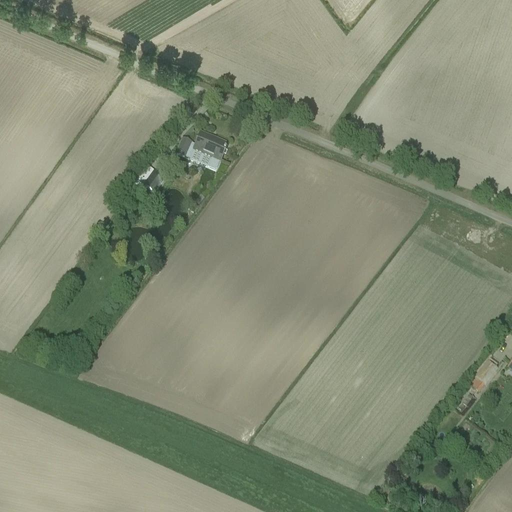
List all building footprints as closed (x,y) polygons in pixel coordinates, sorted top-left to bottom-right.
[(213,172),(217,171),(220,162),(223,155),(224,153),(225,153),(226,150),(225,150),(227,146),(200,134),(195,147),(190,145),(191,144),(182,141),(178,150),(176,156),(213,172)] [(153,173),(143,187),(147,190),(151,193),(154,195),(164,181),(153,173)] [(163,188),(169,192),(177,177),(171,174),(163,188)] [(192,204),(187,211),(193,215),(197,208),(192,204)] [(478,394),(484,386),(496,370),(487,364),(475,380),(474,379),(469,386),(478,394)]
